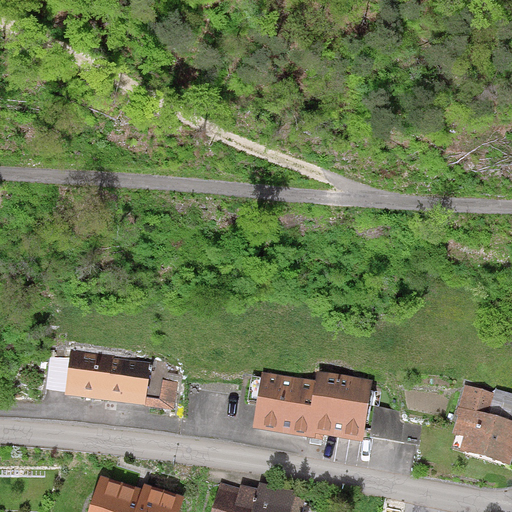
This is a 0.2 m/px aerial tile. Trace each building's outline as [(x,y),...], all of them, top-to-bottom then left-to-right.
[(110,365),(69,359),(64,395),(107,401),(107,399),(161,406),(164,376),(146,373),(147,370),(144,370),(142,373),(110,369),(110,365)] [(310,434),(357,442),(365,392),(319,384),(317,392),(265,383),(259,408),(260,408),(257,429),(310,438),(310,434)] [(451,451),(505,467),(511,441),(511,428),(483,420),(490,398),(474,393),(474,392),(466,389),(458,419),(460,420),(451,451)] [(421,417),(373,410),(369,440),(417,447),(421,417)] [(175,511),(178,504),(143,493),(141,498),(102,486),(93,511),(175,511)] [(288,511),(291,505),(219,487),(212,511),(288,511)]
